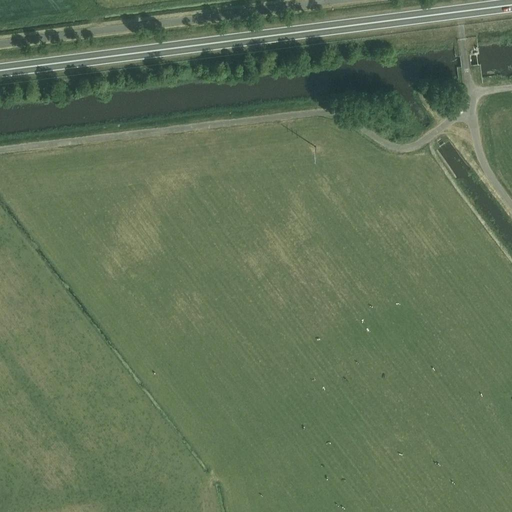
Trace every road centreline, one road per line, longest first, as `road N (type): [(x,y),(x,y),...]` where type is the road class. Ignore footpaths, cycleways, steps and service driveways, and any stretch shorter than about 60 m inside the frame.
road 1 (trunk): [(0,70),(511,4)]
road 2 (unclassified): [(0,150),(326,113),(402,150),(474,109)]
road 3 (unclassified): [(0,43),(339,0)]
